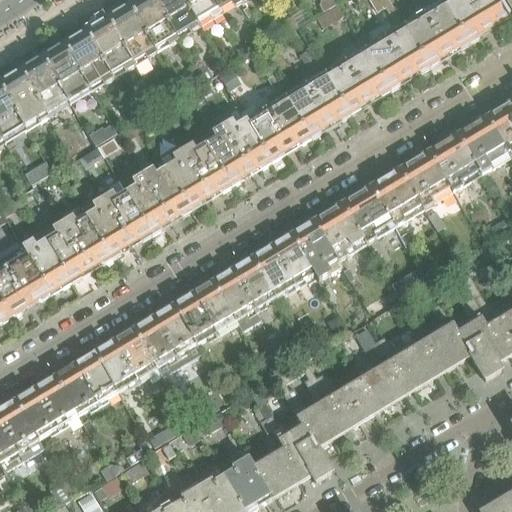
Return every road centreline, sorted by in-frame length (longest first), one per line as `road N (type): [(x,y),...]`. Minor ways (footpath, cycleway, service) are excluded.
road 1 (residential): [(0,381),(511,78)]
road 2 (residential): [(318,511),(484,411)]
